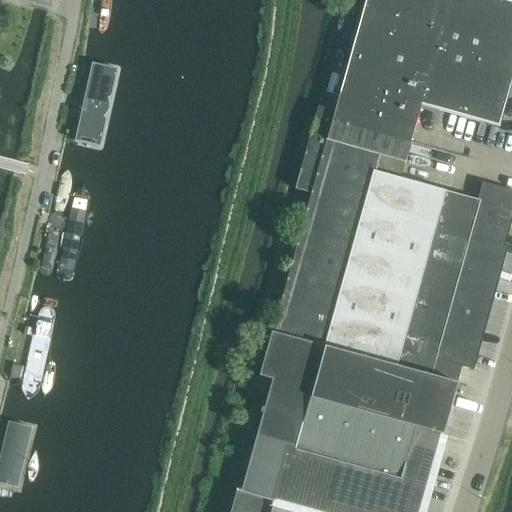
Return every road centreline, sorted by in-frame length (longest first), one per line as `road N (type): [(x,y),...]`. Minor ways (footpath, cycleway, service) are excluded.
road 1 (unclassified): [(0,343),(74,0)]
road 2 (unclassified): [(464,511),(511,356)]
